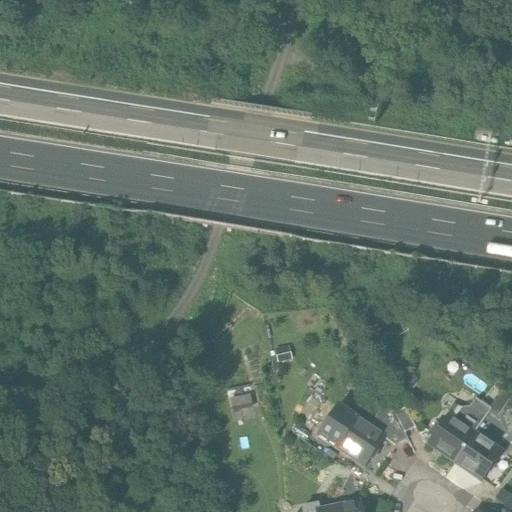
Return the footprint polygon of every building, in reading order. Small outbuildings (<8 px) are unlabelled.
[(460,413),(453,424),(473,437),(490,414),(474,404),(468,412),(460,413)] [(380,415),(366,433),(381,443),(394,451),(406,443),(402,438),(392,418),(387,411),(380,415)] [(404,412),(392,418),(402,438),(414,432),(404,412)] [(315,445),(361,474),(381,443),(366,433),(335,413),(315,445)] [(426,452),(451,470),(473,437),(453,424),(448,420),(426,452)] [(501,456),(473,437),(451,470),(479,489),(485,480),(501,456)] [(511,463),(501,456),(485,480),(495,486),(511,463)] [(511,511),(511,501),(501,494),(494,507),(503,511),(511,511)]
